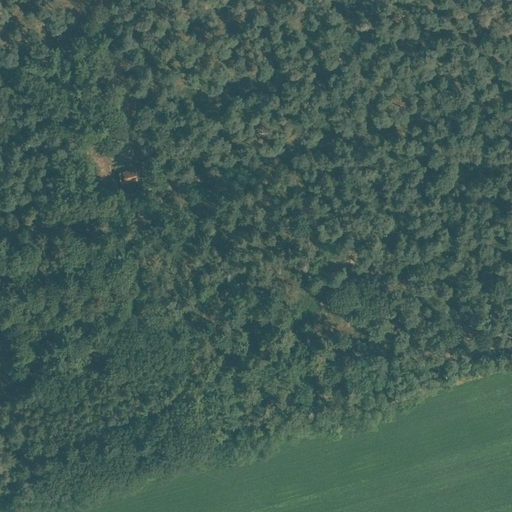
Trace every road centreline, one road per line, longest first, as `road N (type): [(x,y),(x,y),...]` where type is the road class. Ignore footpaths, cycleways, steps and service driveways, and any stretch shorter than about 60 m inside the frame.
road 1 (track): [(135,195),(178,361),(231,387),(269,394),(329,389),(453,352),(511,346)]
road 2 (track): [(122,199),(83,135),(0,69)]
road 3 (track): [(0,356),(36,504)]
